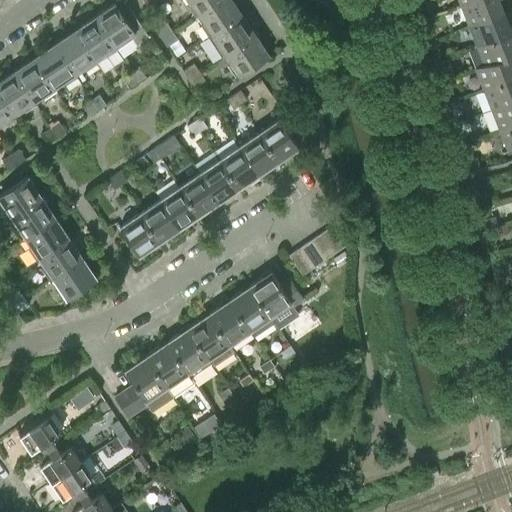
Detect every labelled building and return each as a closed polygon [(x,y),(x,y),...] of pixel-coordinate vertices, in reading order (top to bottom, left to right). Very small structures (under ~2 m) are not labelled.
[(194,15),(198,13),(197,12),(214,0),(189,0),(190,1),(186,3),(194,14),(194,15)] [(214,0),(197,12),(198,13),(203,21),(200,23),(208,36),(211,33),(211,32),(240,12),(232,0),(214,0)] [(503,11),(498,0),(471,0),(460,4),(468,24),(503,11)] [(148,35),(129,6),(121,11),(115,1),(94,15),(114,45),(123,39),(125,42),(132,37),(136,43),(148,35)] [(476,45),(511,30),(511,22),(508,24),(503,11),(468,24),(476,45)] [(211,32),(211,33),(217,42),(214,44),(222,56),(225,54),(224,53),(254,32),(240,12),(211,32)] [(94,15),(74,29),(94,59),(94,58),(102,53),(105,56),(117,48),(114,45),(94,15)] [(155,29),(160,36),(171,29),(166,22),(155,29)] [(74,29),(53,43),(73,72),(74,72),(82,67),(84,70),(96,62),(94,58),(94,59),(74,29)] [(171,29),(160,36),(166,45),(177,38),(171,29)] [(511,54),(511,30),(476,45),(484,64),(484,65),(510,55),(510,56),(511,54)] [(254,32),(224,53),(225,54),(231,62),(227,64),(236,76),(269,54),(254,32)] [(53,43),(33,56),(53,86),(54,86),(62,80),(64,83),(76,75),(74,72),(73,72),(53,43)] [(510,55),(484,65),(484,64),(475,67),(483,88),(511,76),(511,60),(510,56),(510,55)] [(33,56),(13,70),(33,100),(34,99),(42,94),(44,97),(56,89),(54,86),(53,86),(33,56)] [(193,62),(182,69),(188,77),(199,70),(193,62)] [(139,66),(131,71),(138,82),(146,76),(139,66)] [(13,70),(0,78),(0,93),(13,113),(21,107),(24,111),(36,103),(34,99),(33,100),(13,70)] [(199,70),(188,77),(194,86),(205,79),(199,70)] [(130,88),(138,82),(131,71),(122,77),(130,88)] [(511,100),(511,76),(483,88),(491,108),(511,100)] [(240,89),(233,93),(240,103),(246,99),(240,89)] [(0,93),(0,121),(1,121),(3,124),(16,116),(13,113),(0,93)] [(99,93),(91,98),(98,109),(106,104),(99,93)] [(240,103),(233,93),(226,98),(233,108),(240,103)] [(89,115),(98,109),(91,98),(82,104),(89,115)] [(511,100),(491,108),(499,128),(511,123),(511,100)] [(200,116),(193,120),(200,130),(206,125),(200,116)] [(279,117),(259,131),(279,160),(286,155),(285,154),(298,146),(279,117)] [(58,120),(50,126),(58,136),(65,131),(58,120)] [(193,120),(186,125),(193,134),(200,130),(193,120)] [(511,123),(499,128),(507,149),(511,147),(511,123)] [(58,136),(50,126),(41,132),(49,142),(58,136)] [(279,160),(259,131),(239,144),(258,173),(270,165),(271,166),(279,160)] [(160,142),(154,147),(160,157),(167,152),(160,142)] [(258,173),(239,144),(219,158),(239,188),(246,182),(245,181),(258,173)] [(160,157),(154,147),(147,151),(153,161),(160,157)] [(18,148),(10,153),(17,164),(25,158),(18,148)] [(8,170),(17,164),(10,153),(1,159),(8,170)] [(476,156),(467,158),(470,168),(479,166),(476,156)] [(239,188),(219,158),(199,171),(218,200),(230,191),(231,193),(239,188)] [(120,169),(114,174),(121,184),(127,179),(120,169)] [(218,200),(199,171),(179,185),(199,214),(207,209),(206,208),(218,200)] [(8,218),(12,216),(11,215),(41,195),(27,174),(0,192),(0,198),(4,204),(0,206),(8,217),(8,218)] [(121,184),(114,174),(107,178),(114,188),(121,184)] [(199,214),(179,185),(159,198),(179,226),(190,218),(191,220),(199,214)] [(41,195),(11,215),(12,216),(17,224),(14,227),(22,239),(25,237),(25,235),(54,215),(41,195)] [(179,226),(159,198),(139,211),(160,241),(167,236),(166,235),(179,226)] [(497,224),(491,202),(480,205),(486,227),(497,224)] [(160,241),(139,211),(119,226),(138,254),(151,245),(152,247),(160,241)] [(25,235),(25,237),(31,245),(28,247),(36,259),(39,257),(38,255),(68,236),(54,215),(25,235)] [(340,219),(329,226),(342,246),(353,239),(340,219)] [(507,223),(495,225),(497,234),(509,232),(507,223)] [(329,226),(319,233),(332,253),(342,246),(329,226)] [(319,233),(309,240),(322,259),(332,253),(319,233)] [(82,256),(68,236),(38,255),(39,257),(45,265),(41,267),(50,279),(53,277),(52,276),(82,256)] [(309,240),(299,246),(312,266),(322,259),(309,240)] [(302,273),(303,273),(312,266),(299,246),(288,253),(302,273)] [(344,250),(333,257),(338,265),(349,258),(344,250)] [(96,277),(82,256),(52,276),(53,277),(58,285),(55,287),(63,299),(96,277)] [(291,300),(279,283),(270,270),(249,285),(270,315),(290,301),(291,300)] [(303,297),(289,277),(279,283),(291,300),(290,301),(292,304),(303,297)] [(249,285),(229,298),(249,329),(270,315),(249,285)] [(7,294),(13,302),(23,296),(18,287),(7,294)] [(23,296),(13,302),(19,311),(29,304),(23,296)] [(229,298),(208,312),(228,342),(249,329),(229,298)] [(208,312),(187,327),(207,357),(228,342),(208,312)] [(187,327),(166,340),(187,371),(207,357),(187,327)] [(191,376),(187,371),(166,340),(146,354),(173,394),(184,387),(184,386),(185,385),(185,384),(186,383),(186,382),(185,380),(191,376)] [(280,351),(284,358),(294,351),(289,344),(280,351)] [(173,394),(146,354),(125,369),(134,382),(124,388),(137,408),(148,401),(152,408),(173,394)] [(259,365),(263,372),(273,365),(269,358),(259,365)] [(238,379),(243,386),(253,379),(248,372),(238,379)] [(217,393),(222,400),(232,393),(227,386),(217,393)] [(86,388),(71,398),(77,408),(93,397),(86,388)] [(127,415),(137,408),(124,388),(114,395),(127,415)] [(109,406),(104,400),(94,407),(99,413),(109,406)] [(197,407),(201,414),(211,407),(207,400),(197,407)] [(33,448),(38,455),(63,438),(59,431),(60,430),(48,413),(18,434),(30,451),(33,448)] [(111,424),(118,434),(125,430),(118,420),(111,424)] [(125,430),(118,434),(125,445),(132,440),(125,430)] [(63,438),(38,455),(42,462),(39,464),(50,480),(80,460),(69,444),(68,445),(63,438)] [(147,463),(140,453),(133,458),(140,469),(147,463)] [(80,460),(50,480),(61,497),(65,495),(69,501),(94,484),(90,478),(91,477),(80,460)] [(439,476),(435,465),(423,469),(426,480),(439,476)] [(94,484),(69,501),(74,508),(70,510),(71,511),(103,511),(111,507),(100,490),(99,491),(94,484)]
